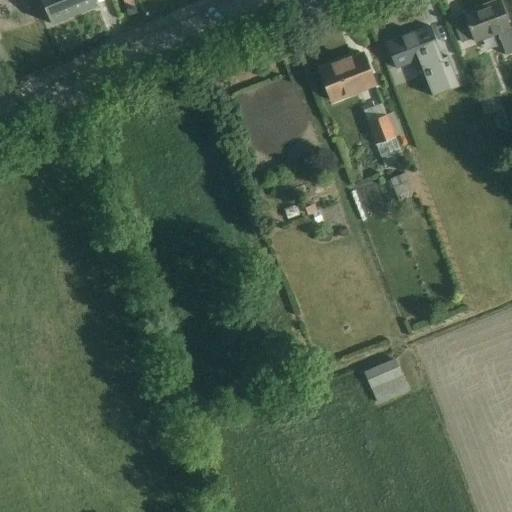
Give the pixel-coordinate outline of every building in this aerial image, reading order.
[(44,0),(58,28),(101,8),(97,0),(44,0)] [(466,49),(511,29),(511,22),(502,0),(483,0),(451,14),(466,49)] [(397,72),(443,51),(430,21),(383,42),(397,72)] [(330,107),(380,88),(364,48),(314,68),(330,107)] [(365,117),(373,142),(395,135),(387,110),(365,117)] [(374,402),(407,392),(396,357),(363,368),(374,402)]
